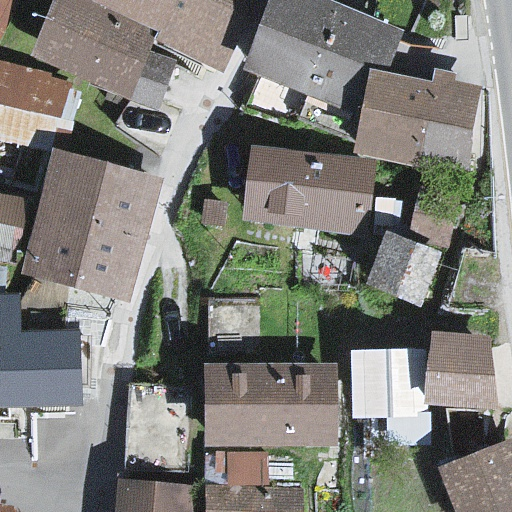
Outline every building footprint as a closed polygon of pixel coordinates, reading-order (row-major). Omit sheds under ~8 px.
[(0,0),(0,19),(8,0),(0,0)] [(157,40),(163,27),(101,0),(53,0),(31,51),(157,106),(181,50),(157,40)] [(101,0),(163,27),(157,40),(181,50),(224,68),(254,0),(101,0)] [(394,34),(299,0),(294,0),(259,87),(364,119),(394,34)] [(52,72),(0,59),(0,136),(54,149),(68,152),(75,121),(61,117),(69,81),(51,77),(52,72)] [(485,99),(386,86),(373,157),(471,173),(485,99)] [(68,152),(54,149),(22,271),(131,304),(163,175),(68,152)] [(372,169),(240,152),(231,226),(363,243),(372,169)] [(20,205),(0,201),(0,263),(8,265),(20,205)] [(434,256),(379,236),(360,289),(414,309),(434,256)] [(430,348),(424,404),(428,404),(498,407),(491,335),(432,331),(430,348)] [(74,338),(0,337),(0,409),(74,409),(74,338)] [(430,348),(351,349),(352,418),(420,417),(420,411),(428,409),(428,404),(424,404),(430,348)] [(192,367),(192,446),(327,448),(328,368),(192,367)] [(74,409),(19,410),(21,488),(96,486),(94,408),(74,409)] [(511,511),(511,475),(497,440),(428,470),(445,511),(511,511)] [(202,455),(200,511),(298,511),(299,492),(261,491),(262,457),(202,455)] [(185,511),(187,489),(116,485),(113,511),(185,511)]
